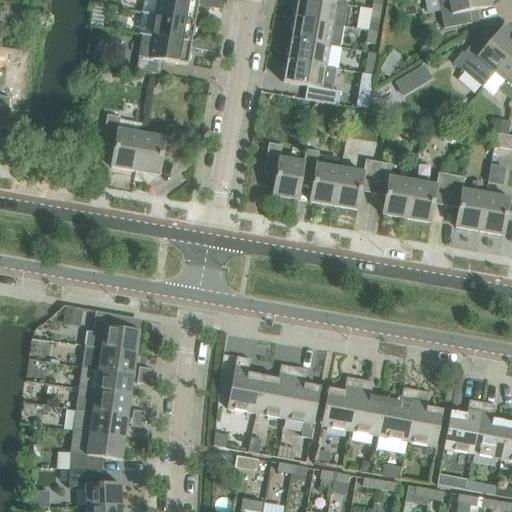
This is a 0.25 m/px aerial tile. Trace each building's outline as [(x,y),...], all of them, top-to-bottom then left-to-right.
[(189,0),(143,0),(141,14),(143,14),(195,23),(195,20),(197,18),(198,14),(197,10),(198,4),(198,2),(189,0)] [(189,0),(198,2),(198,4),(202,7),(211,9),(212,0),(189,0)] [(212,0),(211,9),(222,11),(224,1),(217,0),(212,0)] [(294,9),(293,13),(294,16),(294,18),(343,27),(347,6),(345,6),(313,0),(297,0),(296,6),(294,9)] [(380,12),(382,0),(373,0),(372,10),(380,12)] [(437,0),(439,7),(444,29),(471,24),(468,12),(492,8),(490,0),(437,0)] [(372,10),(368,31),(377,33),(380,12),(372,10)] [(143,14),(140,35),(142,36),(191,44),(191,46),(195,50),(203,51),(205,42),(196,40),(191,42),(192,35),(195,32),(195,29),(194,25),(195,23),(143,14)] [(292,31),(290,40),(329,47),(339,48),(343,27),(294,18),(293,21),(291,24),(290,27),(292,31)] [(482,88),(495,73),(511,53),(511,52),(511,34),(503,26),(487,44),(478,37),(464,54),(462,53),(453,64),(482,88)] [(374,45),(377,33),(368,31),(366,44),(374,45)] [(142,36),(136,71),(161,75),(163,62),(187,66),(188,63),(190,60),(191,56),(189,53),(191,46),(191,44),(142,36)] [(286,51),(286,55),(287,59),(286,61),(326,68),(329,47),(290,40),(289,49),(286,51)] [(203,51),(215,53),(216,44),(205,42),(203,51)] [(511,52),(511,53),(495,73),(505,82),(498,90),(511,101),(511,52)] [(9,53),(4,82),(20,85),(25,56),(9,53)] [(375,77),(379,55),(373,54),(368,53),(364,75),(375,77)] [(284,73),(283,83),(307,87),(304,101),(338,107),(340,93),(332,91),(336,70),(326,68),(286,61),(286,63),(284,66),(283,70),(284,73)] [(383,63),(378,71),(389,77),(394,70),(383,63)] [(0,122),(5,124),(5,123),(10,99),(0,96),(0,122)] [(107,116),(102,141),(115,143),(111,168),(135,173),(141,135),(140,135),(142,125),(120,121),(120,118),(107,116)] [(494,120),(492,132),(506,135),(508,122),(494,120)] [(141,135),(135,173),(158,177),(163,151),(176,153),(180,129),(167,126),(164,139),(141,135)] [(445,129),(442,143),(454,146),(457,132),(445,129)] [(511,137),(492,133),(489,147),(511,151),(511,150),(511,137)] [(297,201),(301,175),(303,163),(279,159),(282,146),(268,144),(264,169),(277,171),(273,197),(297,201)] [(305,150),(303,163),(301,175),(314,178),(309,203),(333,207),(340,170),(316,165),(318,153),(305,150)] [(361,186),(374,188),(378,163),(365,161),(363,174),(340,170),(333,207),(357,211),(361,186)] [(378,163),(374,188),(387,190),(382,216),(406,220),(412,182),(389,178),(391,166),(378,163)] [(434,198),(447,201),(451,176),(438,174),(436,186),(412,182),(406,220),(429,224),(434,198)] [(464,178),(451,176),(447,201),(460,203),(455,229),(479,233),(485,195),(462,191),(464,178)] [(485,195),(479,233),(502,237),(506,213),(507,212),(509,199),(485,195)] [(65,308),(63,319),(80,323),(82,311),(65,308)] [(87,332),(85,347),(136,354),(139,332),(129,331),(131,319),(95,313),(92,333),(87,332)] [(133,376),(136,354),(85,347),(84,348),(82,369),(133,376)] [(226,410),(255,415),(262,377),(247,374),(250,360),(236,358),(226,410)] [(278,380),(262,377),(255,415),(284,420),(293,369),(280,366),(278,380)] [(138,376),(150,378),(151,370),(139,368),(138,376)] [(79,390),(130,397),(133,376),(82,369),(79,390)] [(310,440),(313,426),(320,388),(304,385),(306,371),(293,369),(284,420),(303,424),(300,438),(310,440)] [(148,386),(150,378),(138,376),(136,384),(148,386)] [(320,427),(350,433),(359,381),(346,378),(343,392),(328,390),(320,427)] [(372,383),(359,381),(350,433),(378,438),(385,400),(384,400),(370,397),(372,383)] [(400,403),(385,400),(378,438),(406,443),(416,391),(403,389),(400,403)] [(127,418),(130,397),(79,390),(76,411),(127,418)] [(429,394),(416,391),(406,443),(435,449),(442,411),(426,408),(429,394)] [(443,450),(472,456),(482,404),(469,401),(466,415),(450,412),(443,450)] [(495,406),(482,404),(472,456),(500,461),(508,423),(492,420),(495,406)] [(76,411),(73,433),(124,440),(127,418),(76,411)] [(133,411),(132,419),(144,421),(145,413),(133,411)] [(142,429),(144,421),(132,419),(130,427),(142,429)] [(511,463),(511,424),(508,423),(500,461),(511,463)] [(121,462),(124,440),(73,433),(70,455),(70,471),(101,472),(102,459),(121,462)] [(228,437),(214,434),(213,447),(225,449),(228,437)] [(251,439),(249,453),(258,455),(261,440),(251,439)] [(279,447),(277,459),(293,461),(295,450),(279,447)] [(319,454),(317,462),(325,464),(327,456),(319,454)] [(255,473),(258,461),(236,457),(234,469),(255,473)] [(360,467),(359,471),(369,473),(370,464),(365,463),(360,467)] [(292,467),(278,464),(277,473),(291,475),(292,467)] [(383,466),(381,477),(398,480),(400,469),(383,466)] [(291,475),(290,480),(304,483),(306,469),(292,467),(291,475)] [(69,470),(68,487),(85,486),(86,508),(121,507),(120,484),(101,485),(101,472),(70,471),(69,470)] [(335,474),(321,472),(320,480),(322,480),(333,482),(335,474)] [(335,474),(333,482),(347,484),(348,477),(335,474)] [(377,482),(364,479),(363,488),(376,490),(377,482)] [(451,479),(450,488),(452,489),(466,491),(467,484),(467,483),(467,482),(451,479)] [(322,480),(320,487),(332,489),(333,482),(322,480)] [(377,482),(376,490),(398,494),(399,485),(377,482)] [(467,484),(466,491),(477,493),(479,485),(467,483),(467,484)] [(495,488),(493,496),(511,499),(511,489),(495,486),(495,488)] [(414,497),(428,499),(429,491),(416,488),(414,497)] [(444,493),(429,491),(428,499),(442,502),(444,493)] [(47,492),(32,493),(32,509),(47,508),(47,492)] [(471,506),(472,498),(459,496),(457,504),(471,506)] [(487,501),(472,498),(471,506),(485,509),(487,501)] [(261,511),(263,504),(242,500),(239,511),(261,511)] [(511,511),(511,505),(502,503),(500,511),(502,511),(511,511)]
